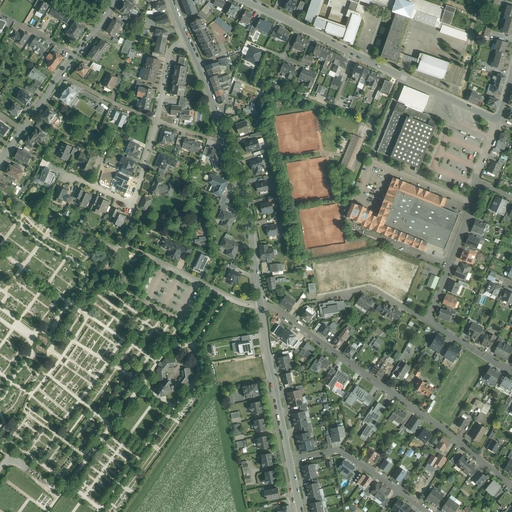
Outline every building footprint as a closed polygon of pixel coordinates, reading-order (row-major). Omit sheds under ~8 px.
[(181,0),(187,15),(197,12),(192,0),(181,0)] [(225,2),(220,0),(215,0),(213,4),(222,9),(225,2)] [(297,3),(290,0),(288,0),(285,9),(293,13),(294,10),(296,7),(295,7),(296,4),(297,3)] [(312,0),(305,21),(313,24),(314,21),(315,21),(314,26),(323,29),(326,20),(318,17),(323,0),(312,0)] [(329,0),(328,6),(332,8),(331,11),(346,17),(348,9),(355,12),(358,4),(359,4),(358,3),(359,1),(369,4),(370,2),(393,10),(392,12),(395,13),(380,57),(388,59),(387,61),(397,64),(399,57),(400,53),(402,49),(396,47),(406,17),(410,18),(441,29),(440,32),(466,41),(468,34),(464,33),(465,31),(466,32),(466,31),(450,26),(454,13),(456,9),(446,5),(445,8),(421,0),(329,0)] [(41,1),(37,8),(36,10),(43,14),(48,5),(41,1)] [(164,1),(155,4),(157,8),(158,12),(167,9),(164,1)] [(125,3),(124,2),(120,11),(123,12),(127,15),(127,14),(130,15),(131,13),(132,14),(133,13),(136,14),(137,14),(138,12),(138,10),(134,8),(134,7),(125,3)] [(301,2),(296,12),(300,14),(305,3),(301,2)] [(238,7),(231,4),(226,15),(234,19),(239,9),(238,9),(238,7)] [(206,5),(202,11),(206,14),(210,9),(206,5)] [(66,14),(53,7),(49,15),(61,21),(62,21),(65,15),(66,14)] [(355,12),(348,9),(346,17),(349,18),(346,27),(326,20),(323,29),(326,30),(325,31),(343,37),(344,34),(346,35),(344,40),(351,43),(360,17),(359,17),(360,14),(355,12)] [(249,14),(245,12),(244,15),(243,15),(243,16),(241,21),(242,21),(248,24),(253,15),(252,15),(249,14)] [(157,25),(171,22),(169,14),(155,17),(157,25)] [(70,19),(65,15),(62,21),(66,24),(70,19)] [(511,17),(507,16),(502,32),(511,35),(511,17)] [(228,25),(218,17),(214,21),(224,29),(228,25)] [(109,27),(117,32),(120,27),(121,27),(124,23),(117,19),(116,19),(117,19),(115,22),(113,20),(113,21),(109,27)] [(202,19),(198,21),(197,19),(195,21),(195,22),(191,24),(195,32),(206,28),(202,19)] [(272,25),(264,21),(264,22),(260,20),(256,28),(260,30),(261,29),(268,32),(272,25)] [(78,22),(76,21),(76,22),(75,22),(71,27),(80,34),(83,31),(83,32),(85,30),(84,29),(84,28),(83,27),(84,26),(78,22)] [(228,25),(224,29),(229,34),(232,28),(228,25)] [(80,34),(71,27),(66,34),(75,41),(76,40),(76,41),(79,38),(78,37),(80,34)] [(117,32),(109,27),(108,29),(107,32),(106,32),(114,37),(114,36),(117,32)] [(290,32),(280,27),(278,31),(276,36),(275,38),(285,42),(290,32)] [(214,45),(206,28),(195,32),(204,50),(216,45),(214,45)] [(23,31),(20,35),(15,31),(11,38),(16,41),(16,42),(17,43),(19,44),(20,44),(23,46),(29,36),(23,31)] [(160,37),(159,44),(166,45),(168,32),(161,31),(160,37)] [(40,40),(36,37),(30,45),(34,48),(33,48),(36,50),(42,40),(41,39),(40,40)] [(302,39),(298,37),(293,47),(294,47),(302,50),(301,51),(302,51),(304,47),(307,40),(304,39),(303,40),(301,39),(302,39)] [(48,45),(44,42),(42,40),(36,50),(38,52),(39,51),(42,53),(45,50),(48,45)] [(97,47),(95,46),(88,55),(97,62),(103,54),(105,55),(111,47),(102,40),(97,47)] [(497,51),(505,52),(507,43),(497,40),(494,50),(497,51)] [(132,44),(126,41),(123,46),(129,49),(130,49),(132,44)] [(159,44),(158,43),(157,48),(156,48),(155,53),(159,54),(164,55),(166,45),(159,44)] [(216,45),(204,50),(205,50),(208,59),(220,53),(216,45)] [(324,48),(317,45),(315,48),(315,50),(313,54),(315,54),(314,56),(319,59),(324,48)] [(129,49),(123,46),(121,52),(128,54),(129,49)] [(63,58),(57,53),(60,50),(55,47),(51,52),(55,54),(53,56),(50,53),(48,56),(59,64),(63,58)] [(251,47),(245,60),(257,65),(262,52),(251,47)] [(329,51),(324,48),(319,59),(324,61),(325,59),(326,60),(329,51)] [(336,54),(329,51),(326,60),(324,63),(323,67),(327,69),(328,65),(327,64),(329,61),(332,63),(336,54)] [(505,52),(497,51),(492,67),(503,70),(507,53),(505,52)] [(449,63),(420,53),(418,59),(403,54),(400,53),(399,57),(402,58),(402,57),(417,62),(417,63),(420,64),(417,70),(443,79),(449,63)] [(342,58),(336,54),(332,63),(336,65),(335,68),(334,67),(332,71),(336,73),(342,58)] [(313,59),(304,55),(301,62),(311,66),(313,59)] [(59,64),(48,56),(47,58),(48,59),(47,60),(49,62),(48,64),(55,69),(59,64)] [(161,61),(148,58),(147,64),(159,66),(161,61)] [(347,60),(342,58),(336,73),(339,75),(341,71),(340,70),(341,67),(345,69),(348,62),(347,60)] [(217,61),(205,66),(207,71),(219,66),(218,65),(219,64),(219,63),(218,64),(217,61)] [(88,67),(85,65),(85,66),(82,64),(76,72),(85,78),(90,71),(89,69),(87,68),(88,67)] [(159,66),(147,64),(146,69),(157,71),(158,72),(159,66)] [(295,69),(283,64),(280,71),(286,74),(285,77),(290,79),(292,76),(294,71),(295,69)] [(178,66),(176,66),(172,84),(173,84),(183,86),(186,68),(183,67),(178,66)] [(219,66),(207,71),(209,76),(221,71),(219,66)] [(359,66),(352,85),(357,87),(365,69),(359,66)] [(46,77),(34,68),(35,68),(34,68),(29,75),(36,80),(36,82),(33,86),(38,89),(47,77),(46,76),(46,77)] [(146,69),(141,68),(140,73),(156,77),(157,71),(146,69)] [(316,75),(303,69),(299,78),(307,82),(306,85),(311,88),(316,75)] [(371,72),(365,69),(357,87),(362,89),(364,85),(363,84),(364,81),(365,78),(367,80),(371,72)] [(381,76),(371,72),(367,80),(367,81),(370,82),(368,86),(375,89),(381,76)] [(156,77),(140,73),(139,78),(142,79),(154,82),(156,77)] [(117,78),(108,74),(103,84),(105,86),(104,88),(105,88),(104,89),(105,90),(108,91),(109,91),(109,90),(110,91),(111,90),(116,82),(118,78),(117,78)] [(338,76),(336,80),(333,79),(331,84),(338,87),(342,77),(338,76)] [(393,84),(385,81),(382,88),(380,92),(388,95),(393,84)] [(84,90),(72,83),(69,87),(70,88),(72,85),(75,88),(73,90),(77,93),(75,96),(76,96),(71,103),(73,104),(84,90)] [(183,86),(173,84),(171,94),(183,97),(185,87),(183,86)] [(72,85),(70,88),(69,87),(66,91),(64,90),(61,94),(63,95),(60,99),(68,105),(70,102),(71,103),(76,96),(75,96),(77,93),(73,90),(75,88),(72,85)] [(495,85),(493,85),(492,89),(493,89),(492,92),(492,93),(493,93),(500,95),(503,88),(495,85)] [(38,89),(33,86),(32,88),(28,86),(26,90),(34,94),(38,89)] [(404,106),(397,103),(393,112),(377,152),(390,157),(418,169),(419,168),(419,167),(433,133),(436,134),(441,121),(422,113),(423,112),(424,112),(430,96),(404,86),(398,102),(405,104),(404,106)] [(153,90),(145,88),(145,89),(139,88),(137,96),(143,98),(142,101),(150,102),(153,90)] [(25,92),(24,93),(22,91),(19,95),(20,95),(18,99),(26,105),(29,101),(30,102),(32,99),(31,99),(31,98),(28,96),(29,94),(25,92)] [(481,97),(475,95),(475,94),(472,92),(468,101),(472,103),(477,105),(477,106),(479,102),(481,97)] [(217,97),(219,104),(224,103),(225,99),(223,94),(217,97)] [(492,98),(490,97),(489,98),(488,103),(489,104),(489,106),(497,108),(499,100),(492,98)] [(150,102),(142,101),(141,104),(140,108),(143,109),(142,110),(146,111),(146,109),(149,110),(150,102)] [(96,103),(93,108),(101,113),(104,109),(96,103)] [(18,106),(15,104),(10,111),(12,112),(10,114),(14,117),(16,115),(18,117),(23,110),(20,108),(20,107),(18,106)] [(180,116),(181,110),(182,107),(178,106),(172,106),(171,115),(180,116)] [(55,113),(50,109),(49,108),(47,110),(45,112),(45,113),(42,118),(51,124),(52,124),(52,125),(53,125),(54,124),(55,124),(58,119),(60,120),(63,116),(63,117),(63,116),(59,113),(57,116),(56,115),(56,114),(55,113)] [(181,110),(180,116),(180,120),(185,120),(184,124),(190,124),(191,121),(188,121),(189,111),(181,110)] [(122,113),(116,111),(116,112),(114,111),(113,111),(110,118),(117,121),(115,125),(122,127),(123,124),(124,124),(129,115),(123,112),(122,113)] [(9,128),(0,121),(0,132),(4,136),(9,128)] [(245,121),(236,124),(239,134),(240,134),(240,136),(244,135),(243,132),(245,133),(248,132),(249,130),(245,121)] [(41,134),(36,130),(32,136),(35,138),(42,142),(46,136),(42,133),(41,134)] [(174,133),(164,131),(164,133),(162,132),(159,143),(160,144),(160,142),(165,143),(166,140),(172,142),(174,133)] [(502,133),(500,134),(496,147),(499,149),(504,150),(506,144),(504,143),(508,135),(502,133)] [(341,164),(352,169),(365,140),(354,135),(341,164)] [(29,136),(24,143),(27,145),(26,147),(30,150),(32,148),(37,141),(34,140),(35,138),(32,136),(31,137),(29,136)] [(201,144),(185,138),(183,143),(182,148),(198,153),(201,144)] [(257,139),(244,143),(246,148),(259,143),(257,139)] [(139,145),(131,141),(130,141),(128,148),(131,149),(128,155),(135,158),(136,159),(139,153),(137,152),(140,145),(139,145)] [(259,143),(246,148),(247,152),(260,148),(259,143)] [(71,147),(62,144),(57,156),(67,160),(70,154),(70,152),(72,147),(71,147)] [(212,156),(219,150),(210,148),(207,156),(208,156),(208,155),(212,156)] [(24,153),(19,150),(15,158),(28,164),(32,156),(31,156),(24,153)] [(219,150),(212,156),(213,159),(212,159),(212,160),(215,168),(223,166),(219,150)] [(89,151),(87,156),(81,153),(78,160),(83,163),(81,168),(89,172),(91,167),(93,168),(95,163),(93,163),(97,155),(89,151)] [(177,161),(160,154),(155,166),(165,170),(168,163),(174,166),(177,161)] [(126,158),(123,157),(120,162),(125,165),(124,167),(123,167),(121,171),(122,172),(129,175),(131,176),(134,169),(132,168),(134,162),(126,158)] [(262,158),(254,161),(250,162),(253,170),(254,173),(255,173),(256,175),(264,173),(263,167),(261,167),(260,165),(264,164),(262,158)] [(50,162),(43,159),(40,165),(44,167),(47,168),(50,162)] [(501,166),(492,161),(487,171),(496,176),(501,166)] [(20,167),(14,164),(13,167),(10,165),(8,169),(22,176),(24,172),(20,170),(20,169),(19,168),(20,167)] [(50,172),(50,170),(49,169),(47,168),(44,167),(39,178),(40,179),(40,180),(41,181),(43,182),(45,183),(45,182),(46,183),(46,184),(45,184),(48,185),(49,186),(50,185),(51,185),(52,184),(55,177),(54,177),(55,174),(50,172)] [(22,176),(8,169),(6,173),(9,175),(8,177),(13,180),(14,179),(15,180),(16,178),(19,180),(22,176)] [(121,175),(118,174),(116,180),(113,187),(125,193),(128,186),(126,185),(129,179),(128,178),(121,175)] [(227,182),(211,175),(207,183),(216,187),(213,193),(220,196),(223,190),(227,182)] [(168,187),(162,184),(163,181),(157,178),(150,193),(153,194),(152,195),(153,195),(153,194),(157,196),(159,191),(165,193),(164,194),(170,197),(174,187),(169,184),(168,187)] [(446,199),(393,178),(377,217),(375,222),(384,225),(398,190),(442,208),(446,199)] [(266,182),(256,185),(258,192),(268,190),(266,182)] [(68,191),(58,186),(54,196),(56,198),(55,201),(60,203),(61,200),(63,201),(66,194),(68,191)] [(86,192),(76,188),(72,197),(71,199),(77,201),(76,203),(86,208),(91,196),(85,193),(86,192)] [(442,208),(398,190),(384,225),(391,228),(427,243),(444,250),(459,215),(442,208)] [(66,194),(63,201),(69,203),(71,199),(72,197),(66,194)] [(110,203),(100,199),(100,198),(95,195),(91,203),(91,204),(94,205),(92,210),(99,213),(100,210),(105,212),(107,209),(107,210),(108,209),(110,206),(108,206),(110,203)] [(227,199),(222,196),(219,202),(224,205),(227,199)] [(151,200),(145,197),(140,208),(146,211),(151,200)] [(506,202),(497,198),(492,210),(501,213),(502,212),(504,206),(506,202)] [(224,205),(219,202),(218,205),(221,206),(220,209),(222,210),(225,211),(228,206),(224,205)] [(269,202),(261,204),(262,209),(264,209),(265,213),(273,211),(271,202),(269,202)] [(364,206),(362,205),(361,206),(358,205),(357,205),(352,203),(346,217),(347,217),(347,218),(347,219),(350,220),(351,220),(351,219),(352,219),(352,220),(353,220),(353,221),(353,222),(359,224),(360,224),(360,223),(361,223),(360,225),(361,225),(361,226),(361,227),(365,228),(366,227),(366,228),(367,228),(366,229),(366,230),(370,231),(371,231),(371,230),(372,230),(371,230),(372,230),(373,230),(372,231),(373,232),(378,234),(379,234),(379,233),(380,233),(381,234),(381,233),(382,234),(382,235),(385,237),(386,237),(386,236),(388,236),(391,228),(384,225),(375,222),(377,217),(376,217),(372,215),(371,215),(372,212),(367,210),(367,209),(364,208),(364,207),(364,206)] [(117,209),(112,207),(108,214),(112,216),(114,217),(117,209)] [(126,217),(119,214),(121,211),(117,209),(114,217),(112,216),(110,222),(121,227),(126,217)] [(225,211),(222,210),(222,211),(221,210),(220,212),(221,213),(219,217),(225,220),(222,226),(229,230),(236,216),(225,211)] [(486,225),(475,221),(471,230),(479,233),(485,230),(484,228),(486,225)] [(272,225),(270,225),(270,226),(266,226),(267,227),(266,229),(266,230),(267,231),(267,232),(266,233),(267,235),(268,235),(268,236),(278,235),(276,225),(273,225),(272,225)] [(427,243),(391,228),(388,236),(421,250),(424,251),(427,243)] [(476,238),(469,235),(466,244),(476,248),(480,240),(476,238)] [(206,237),(199,238),(199,239),(194,240),(196,247),(207,246),(206,237)] [(231,241),(224,238),(224,239),(223,239),(222,241),(223,241),(221,246),(228,250),(226,255),(234,258),(240,245),(231,241)] [(185,249),(175,243),(174,244),(165,239),(164,241),(162,241),(166,243),(164,247),(171,250),(168,256),(177,261),(181,252),(182,253),(184,249),(185,249),(186,247),(185,249)] [(273,249),(265,250),(264,244),(260,245),(260,250),(261,260),(274,258),(273,249)] [(186,247),(185,249),(184,249),(182,253),(188,256),(191,249),(186,247)] [(464,251),(463,251),(459,259),(473,264),(474,260),(470,258),(472,255),(472,254),(468,253),(464,251)] [(200,255),(193,270),(200,273),(201,270),(203,271),(207,262),(209,257),(201,254),(201,256),(200,255)] [(470,267),(462,263),(459,269),(468,272),(470,267)] [(459,269),(459,268),(457,272),(456,271),(454,275),(465,280),(468,272),(459,269)] [(240,275),(230,270),(227,278),(231,280),(229,283),(235,286),(236,282),(237,283),(240,275)] [(439,278),(431,275),(427,286),(434,289),(439,278)] [(65,290),(68,283),(59,280),(56,287),(65,290)] [(458,284),(451,281),(447,291),(455,294),(457,291),(458,291),(459,291),(459,289),(459,288),(458,288),(459,284),(458,284)] [(494,284),(490,282),(486,291),(490,293),(491,291),(493,292),(492,295),(496,297),(500,287),(496,286),(494,285),(494,284)] [(315,283),(308,284),(309,293),(316,292),(315,283)] [(511,293),(506,290),(503,297),(502,300),(511,304),(511,293)] [(363,294),(356,303),(362,307),(368,298),(363,294)] [(296,302),(287,296),(284,301),(282,304),(290,310),(296,302)] [(446,297),(445,296),(442,303),(454,308),(457,301),(454,300),(446,297)] [(300,298),(295,305),(298,307),(304,300),(300,298)] [(368,298),(362,307),(367,310),(369,308),(373,302),(368,298)] [(320,307),(320,313),(324,313),(324,315),(339,312),(339,310),(345,310),(343,301),(334,302),(334,301),(328,302),(328,303),(323,304),(323,306),(320,307)] [(380,303),(376,310),(380,313),(380,312),(384,306),(380,303)] [(389,306),(385,304),(384,306),(380,312),(383,314),(382,315),(386,317),(387,316),(391,319),(392,316),(395,310),(392,308),(393,307),(389,305),(389,306)] [(446,311),(441,309),(439,312),(440,313),(438,317),(449,322),(452,314),(446,311)] [(395,310),(392,316),(396,319),(401,313),(396,310),(395,310)] [(310,314),(306,311),(303,315),(302,315),(301,317),(303,319),(308,322),(310,319),(311,320),(315,315),(315,314),(313,313),(311,312),(310,314)] [(472,323),(469,329),(466,334),(472,337),(477,326),(472,323)] [(329,327),(325,324),(323,327),(321,326),(318,331),(325,337),(329,332),(333,326),(331,324),(329,327)] [(290,331),(289,332),(279,325),(273,333),(284,340),(283,341),(289,345),(290,344),(294,347),(295,345),(299,340),(295,338),(295,337),(293,335),(294,334),(290,331)] [(343,330),(338,337),(343,340),(348,333),(352,328),(348,325),(344,330),(343,330)] [(477,326),(472,337),(477,339),(479,336),(482,330),(483,329),(477,326)] [(352,328),(348,333),(352,336),(356,331),(352,328)] [(496,337),(490,333),(489,335),(486,334),(484,340),(481,344),(481,345),(485,347),(486,346),(490,348),(496,337)] [(444,339),(437,335),(429,347),(439,353),(444,343),(442,342),(444,339)] [(338,337),(337,336),(332,344),(339,349),(344,341),(343,340),(338,337)] [(377,339),(374,338),(369,346),(371,348),(375,342),(377,339)] [(242,342),(238,343),(240,354),(247,352),(248,355),(254,354),(251,340),(250,340),(242,342)] [(381,346),(375,342),(371,348),(377,352),(381,346)] [(500,342),(498,347),(494,353),(500,356),(506,345),(500,342)] [(315,348),(307,343),(300,353),(307,358),(310,353),(311,354),(315,348)] [(355,349),(351,346),(351,347),(349,345),(344,352),(344,353),(351,357),(355,351),(356,350),(355,349)] [(451,348),(450,347),(444,356),(453,362),(461,349),(453,345),(451,348)] [(511,348),(506,345),(500,356),(507,359),(510,353),(511,348)] [(407,346),(404,351),(409,355),(413,349),(411,348),(407,346)] [(330,362),(322,356),(319,361),(316,359),(310,368),(316,372),(321,365),(326,368),(330,362)] [(179,381),(178,382),(173,383),(172,383),(171,382),(170,382),(167,380),(168,380),(167,379),(167,380),(166,379),(165,378),(166,378),(165,372),(166,371),(167,371),(169,369),(169,368),(169,367),(175,366),(174,363),(176,362),(175,358),(165,359),(157,370),(158,381),(159,381),(159,384),(156,388),(157,393),(157,394),(160,396),(160,397),(160,396),(161,397),(166,396),(169,391),(172,390),(172,391),(183,389),(191,378),(189,368),(184,369),(185,370),(182,371),(182,376),(182,377),(180,378),(179,380),(179,381)] [(385,361),(380,368),(375,375),(381,379),(385,372),(388,374),(389,373),(387,371),(392,364),(385,360),(385,361)] [(410,368),(400,362),(393,373),(402,379),(410,368)] [(377,366),(375,365),(370,371),(375,375),(380,368),(377,366)] [(423,369),(418,366),(413,373),(418,377),(423,369)] [(486,374),(483,379),(484,379),(488,382),(495,370),(494,370),(495,370),(494,369),(494,370),(493,369),(493,368),(493,369),(490,367),(486,374)] [(496,371),(495,370),(488,382),(493,385),(496,380),(500,373),(498,372),(498,371),(498,372),(496,371),(496,370),(496,371)] [(349,377),(341,372),(339,374),(337,373),(337,372),(337,371),(337,372),(333,377),(328,385),(332,388),(338,380),(345,384),(346,383),(349,377)] [(290,373),(282,375),(285,384),(292,383),(290,373)] [(511,380),(505,376),(500,385),(505,389),(510,392),(511,387),(511,380)] [(421,391),(426,384),(418,379),(415,383),(416,384),(414,388),(416,389),(416,390),(416,391),(418,393),(420,392),(421,392),(421,391)] [(426,384),(421,391),(428,396),(433,389),(429,386),(430,384),(429,383),(428,382),(427,382),(426,384)] [(257,384),(244,386),(247,398),(259,395),(258,391),(258,389),(257,384)] [(369,393),(357,386),(355,389),(355,390),(353,393),(352,392),(345,402),(352,406),(358,397),(363,400),(362,402),(363,403),(365,400),(368,394),(369,393)] [(511,387),(510,392),(505,389),(504,391),(503,392),(510,396),(511,392),(511,387)] [(297,391),(288,393),(289,400),(301,397),(300,391),(299,390),(297,391)] [(374,397),(368,394),(365,400),(370,403),(374,397)] [(301,397),(289,400),(291,407),(299,405),(303,404),(301,397)] [(485,404),(476,399),(473,405),(481,410),(485,404)] [(260,401),(251,403),(252,406),(250,406),(251,411),(253,411),(253,415),(262,413),(261,408),(262,408),(262,405),(260,405),(260,401)] [(375,432),(381,423),(378,421),(386,408),(378,403),(374,409),(372,408),(363,422),(368,425),(374,429),(372,431),(375,432)] [(490,407),(485,404),(481,410),(481,411),(486,414),(490,407)] [(403,414),(395,409),(393,413),(393,412),(389,418),(393,421),(394,419),(400,423),(405,415),(403,414)] [(300,412),(292,414),(294,421),(305,418),(304,412),(300,412)] [(414,416),(406,427),(414,432),(422,421),(414,416)] [(468,421),(461,417),(456,426),(463,429),(468,421)] [(305,418),(294,421),(295,428),(303,426),(307,425),(305,418)] [(263,419),(255,420),(255,423),(254,424),(255,429),(256,428),(257,432),(265,430),(265,426),(266,425),(265,422),(264,423),(263,419)] [(477,424),(470,436),(479,442),(486,429),(477,423),(477,424)] [(368,425),(362,435),(366,438),(365,440),(366,441),(372,431),(374,429),(368,425)] [(400,430),(397,434),(400,436),(406,428),(403,426),(400,430)] [(337,428),(331,429),(333,437),(333,442),(334,442),(340,440),(340,437),(339,437),(337,428)] [(432,434),(424,429),(418,437),(425,443),(428,439),(432,434)] [(305,434),(296,436),(298,443),(310,440),(308,433),(305,434)] [(267,436),(258,438),(259,441),(257,441),(258,446),(260,446),(260,449),(269,447),(268,443),(269,443),(268,440),(267,440),(267,436)] [(444,436),(441,440),(437,437),(433,442),(437,445),(436,446),(437,447),(435,449),(439,452),(440,454),(442,451),(443,451),(450,441),(444,436)] [(310,440),(298,443),(300,451),(314,448),(312,439),(310,440)] [(492,440),(487,448),(495,453),(500,445),(492,440)] [(380,456),(369,449),(367,453),(368,454),(365,458),(372,462),(375,457),(378,459),(380,456)] [(271,453),(262,455),(263,461),(262,462),(263,466),(264,466),(273,465),(271,456),(272,456),(271,453)] [(446,459),(439,454),(437,458),(432,466),(439,470),(446,459)] [(459,460),(456,464),(462,469),(469,460),(466,458),(463,455),(459,460)] [(432,456),(428,463),(432,466),(437,458),(432,456)] [(459,460),(454,456),(450,461),(455,465),(456,464),(459,460)] [(353,467),(344,460),(339,467),(342,469),(342,471),(344,472),(345,472),(348,474),(351,471),(353,467)] [(387,472),(392,465),(385,460),(380,467),(387,472)] [(469,460),(462,469),(468,474),(468,473),(473,467),(475,465),(472,463),(469,460)] [(313,464),(303,467),(304,473),(315,471),(313,464)] [(399,467),(392,476),(399,482),(402,478),(406,472),(405,473),(402,471),(403,471),(402,470),(403,470),(399,467)] [(275,470),(265,472),(267,479),(265,479),(266,484),(267,483),(268,484),(276,482),(274,474),(275,473),(275,470)] [(406,472),(402,478),(407,481),(411,473),(407,470),(406,472)] [(315,471),(304,473),(305,479),(312,478),(316,477),(315,471)] [(355,474),(351,471),(348,474),(345,478),(350,481),(353,476),(354,477),(355,474)] [(484,476),(479,471),(475,475),(472,479),(472,480),(477,484),(476,485),(479,488),(488,476),(485,474),(484,476)] [(366,476),(360,473),(356,478),(354,481),(360,485),(361,484),(360,484),(366,477),(366,476)] [(471,475),(467,480),(470,482),(472,480),(472,479),(475,475),(473,473),(471,475)] [(366,475),(366,476),(366,477),(360,484),(361,484),(360,485),(359,486),(364,490),(366,488),(368,485),(372,479),(366,475)] [(500,487),(493,481),(486,489),(493,495),(499,489),(500,487)] [(313,484),(306,485),(308,491),(318,489),(317,483),(313,484)] [(381,486),(378,483),(374,489),(370,493),(371,493),(377,497),(383,488),(381,486)] [(371,487),(366,493),(365,494),(369,496),(371,493),(370,493),(374,489),(371,487)] [(264,491),(265,491),(267,500),(279,498),(278,492),(277,488),(272,489),(264,491)] [(383,488),(377,497),(382,502),(383,502),(386,497),(390,492),(386,490),(383,488)] [(426,499),(431,503),(439,491),(434,488),(431,491),(426,499)] [(318,489),(308,491),(309,498),(315,497),(320,496),(320,495),(318,489)] [(499,489),(493,495),(496,497),(501,490),(499,489)] [(501,490),(496,497),(499,500),(504,493),(501,490)] [(439,491),(431,503),(436,507),(436,506),(440,501),(444,495),(439,491)] [(499,500),(498,501),(502,505),(504,503),(506,505),(511,498),(508,495),(509,494),(506,491),(504,493),(499,500)] [(386,497),(383,502),(382,502),(380,505),(384,507),(389,500),(386,497)] [(441,509),(440,510),(443,511),(446,511),(454,502),(449,499),(444,505),(441,509)] [(406,506),(398,500),(394,505),(393,505),(394,506),(392,508),(395,511),(393,511),(403,511),(404,511),(407,507),(406,506)] [(317,502),(310,504),(312,510),(322,508),(321,502),(317,502)] [(454,502),(446,511),(454,511),(459,506),(454,502)]
